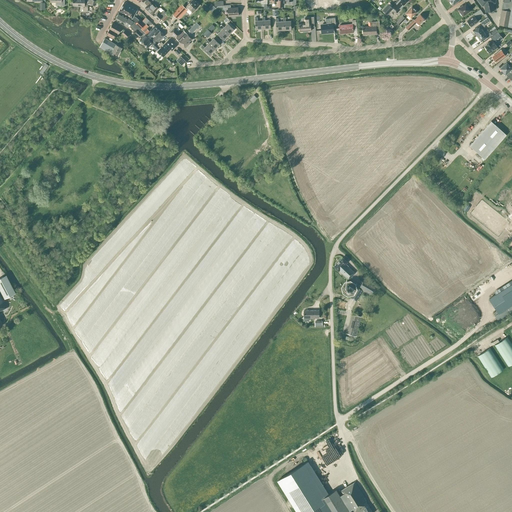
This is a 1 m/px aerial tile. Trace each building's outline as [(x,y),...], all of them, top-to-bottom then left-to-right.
[(83,11),(88,11),(88,4),(88,3),(84,3),(84,0),(73,0),(73,6),(83,6),(83,11)] [(200,5),(195,0),(192,0),(190,3),(189,2),(184,7),(181,4),(172,13),(177,18),(186,9),(187,10),(188,9),(192,13),(200,5)] [(388,4),(383,10),(387,14),(393,9),(397,13),(402,9),(401,8),(407,2),(406,1),(406,0),(405,0),(398,0),(392,7),(388,4)] [(468,6),(474,2),(472,0),(464,0),(466,3),(458,9),(461,12),(460,13),(462,15),(463,15),(470,10),(468,6)] [(477,0),(481,6),(483,5),(485,12),(496,10),(495,3),(495,0),(477,0)] [(511,0),(504,0),(504,2),(502,2),(501,10),(498,25),(511,27),(511,0)] [(124,3),(119,11),(122,13),(122,14),(132,19),(131,20),(133,21),(135,23),(137,24),(138,22),(133,17),(137,9),(126,2),(125,4),(124,3)] [(145,8),(152,15),(158,8),(155,5),(154,6),(150,2),(147,5),(145,8)] [(230,5),(223,5),(224,9),(228,9),(228,16),(238,16),(238,8),(231,8),(230,5)] [(412,6),(406,13),(403,16),(396,22),(399,25),(405,18),(408,15),(411,18),(417,12),(417,11),(417,10),(416,10),(415,9),(412,6)] [(164,21),(168,17),(163,12),(161,14),(158,11),(153,16),(159,22),(161,19),(164,21)] [(116,19),(118,20),(119,20),(120,21),(119,22),(124,25),(129,28),(130,26),(133,21),(131,20),(119,12),(115,18),(116,18),(116,19)] [(476,18),(479,16),(477,13),(474,16),(467,21),(469,24),(469,25),(470,27),(478,21),(476,18)] [(419,25),(425,19),(420,14),(414,20),(414,19),(405,27),(408,30),(416,22),(419,25)] [(262,17),(262,21),(263,29),(270,29),(270,20),(265,20),(265,17),(262,17)] [(310,27),(314,27),(313,17),(305,18),(305,24),(299,24),(299,32),(311,31),(310,27)] [(484,30),(482,28),(485,26),(485,25),(491,21),(488,17),(480,22),(482,24),(479,26),(473,30),(477,36),(484,30)] [(276,31),(284,30),(283,22),(278,22),(278,18),(276,18),(276,31)] [(283,18),(283,22),(284,30),(291,30),(291,21),(285,21),(285,18),(283,18)] [(327,25),(321,25),(322,33),(333,32),(332,26),(336,25),(336,26),(335,18),(326,18),(327,25)] [(133,32),(139,38),(145,33),(141,29),(141,28),(137,24),(135,23),(133,21),(130,26),(133,30),(134,29),(135,30),(133,32)] [(363,35),(376,34),(376,29),(380,29),(379,21),(370,22),(370,27),(363,27),(363,35)] [(353,29),(356,29),(356,22),(352,23),(352,24),(339,25),(340,34),(353,32),(353,29)] [(106,35),(113,39),(116,33),(118,34),(121,28),(113,23),(106,35)] [(170,32),(176,38),(181,34),(178,31),(180,29),(178,28),(179,27),(176,24),(174,26),(174,27),(170,32)] [(220,27),(223,29),(229,35),(234,30),(228,24),(224,27),(222,25),(220,27)] [(147,34),(150,38),(154,34),(156,35),(159,33),(160,31),(155,26),(149,31),(147,34)] [(146,34),(140,39),(144,44),(150,38),(147,34),(149,31),(147,29),(144,32),(146,33),(146,34)] [(224,40),(229,35),(223,29),(219,33),(217,30),(215,32),(224,40)] [(487,35),(484,30),(477,36),(481,41),(487,37),(488,38),(492,35),(490,33),(487,35)] [(160,31),(159,33),(152,40),(155,43),(157,40),(158,42),(164,36),(160,31)] [(192,39),(188,35),(184,31),(176,39),(178,41),(183,36),(183,37),(179,41),(186,48),(190,43),(189,42),(192,39)] [(490,42),(486,44),(487,45),(485,47),(489,53),(497,47),(495,44),(503,39),(498,32),(490,38),(493,41),(490,42)] [(118,54),(122,48),(105,38),(100,47),(112,54),(114,52),(118,54)] [(160,47),(155,43),(152,40),(150,38),(144,44),(148,47),(151,44),(157,50),(158,49),(160,47)] [(206,41),(208,44),(215,50),(220,44),(214,38),(210,42),(207,40),(206,41)] [(163,57),(170,49),(172,50),(176,46),(169,40),(165,44),(164,43),(160,47),(158,49),(159,50),(157,52),(160,55),(163,57)] [(210,55),(215,50),(208,44),(205,47),(202,45),(201,47),(210,55)] [(495,61),(496,62),(502,57),(505,55),(500,49),(498,51),(498,52),(496,54),(496,55),(492,57),(494,59),(493,60),(494,61),(495,61)] [(511,52),(511,53),(511,54),(511,58),(507,63),(500,69),(502,71),(505,74),(511,80),(511,78),(511,52)] [(182,54),(179,58),(185,63),(188,60),(182,54)] [(39,73),(42,74),(48,66),(46,64),(39,73)] [(469,146),(485,159),(506,135),(491,121),(469,146)] [(341,273),(348,280),(355,273),(346,264),(347,262),(342,258),(334,267),(339,271),(339,272),(340,273),(341,273)] [(0,278),(0,289),(5,299),(15,293),(6,275),(0,278)] [(371,296),(376,287),(368,282),(369,281),(365,279),(361,286),(358,284),(350,298),(356,301),(362,291),(371,296)] [(352,292),(354,289),(353,285),(350,283),(346,284),(344,287),(345,291),(348,293),(352,292)] [(493,313),(495,315),(498,320),(511,310),(511,283),(489,299),(497,311),(493,313)] [(347,333),(357,336),(362,317),(352,315),(347,333)] [(494,345),(508,366),(511,363),(511,344),(507,337),(494,345)] [(504,369),(490,348),(477,356),(491,377),(504,369)] [(330,465),(342,458),(341,455),(345,452),(338,439),(329,444),(329,445),(321,449),(330,465)] [(325,496),(304,463),(279,479),(298,511),(349,511),(338,492),(336,489),(325,496)] [(338,492),(349,511),(358,511),(360,511),(361,511),(364,510),(365,511),(372,511),(366,501),(367,501),(355,482),(338,492)]
